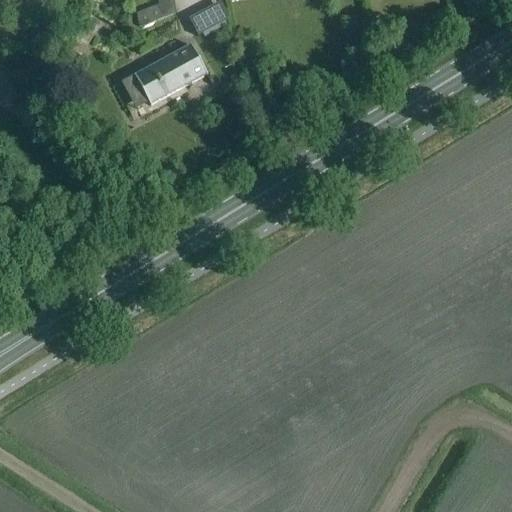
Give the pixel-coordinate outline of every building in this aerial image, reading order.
[(198,35),(231,18),(221,0),(219,0),(189,15),(198,35)] [(159,8),(137,17),(140,31),(162,22),(159,8)] [(83,31),(76,41),(87,48),(93,37),(83,31)] [(136,81),(152,109),(208,78),(192,50),(136,81)] [(13,88),(6,97),(25,111),(32,102),(13,88)]
